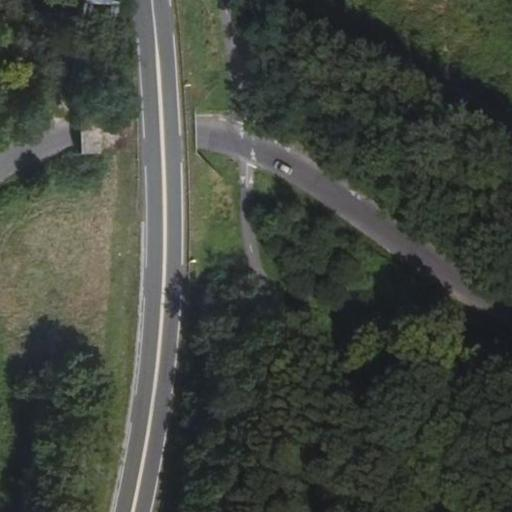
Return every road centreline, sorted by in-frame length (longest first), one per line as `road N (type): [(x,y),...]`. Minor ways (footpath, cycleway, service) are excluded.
road 1 (secondary): [(511,305),(246,143),(192,129),(77,135),(0,170)]
road 2 (primary): [(128,511),(160,305),(145,0)]
road 3 (track): [(59,139),(40,39),(20,0)]
